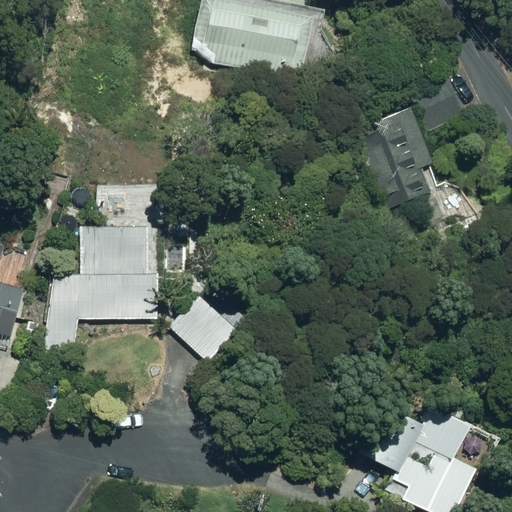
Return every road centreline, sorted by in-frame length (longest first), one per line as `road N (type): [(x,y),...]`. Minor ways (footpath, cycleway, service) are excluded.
road 1 (residential): [(192,451),(0,465)]
road 2 (residential): [(446,0),(511,111)]
